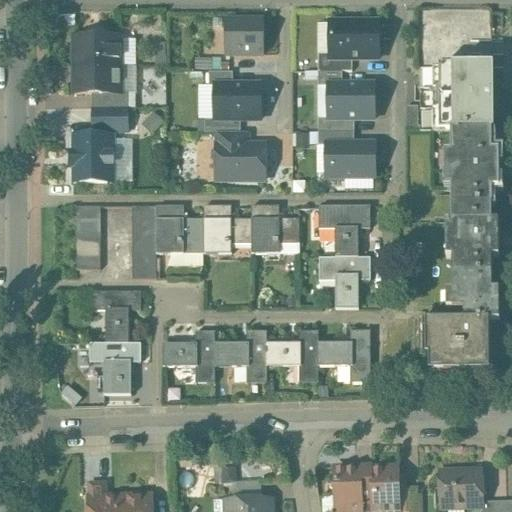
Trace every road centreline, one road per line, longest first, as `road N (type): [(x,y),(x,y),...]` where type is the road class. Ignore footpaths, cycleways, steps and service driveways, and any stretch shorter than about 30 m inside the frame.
road 1 (residential): [(15,1),(17,421)]
road 2 (residential): [(17,421),(301,413)]
road 3 (residential): [(511,416),(301,413)]
